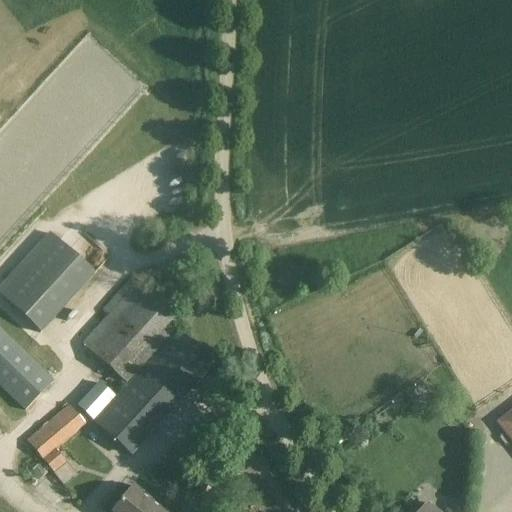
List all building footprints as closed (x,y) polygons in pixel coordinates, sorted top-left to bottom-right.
[(44,247),(1,271),(14,295),(57,271),(44,247)] [(53,382),(0,329),(0,387),(25,411),(53,382)] [(173,334),(171,332),(160,345),(200,383),(213,368),(173,334)] [(86,426),(66,402),(60,406),(64,410),(27,441),(54,474),(67,464),(56,451),(86,426)] [(145,443),(106,406),(92,421),(131,458),(145,443)] [(511,410),(494,425),(511,447),(511,410)] [(156,511),(130,491),(113,511),(156,511)]
